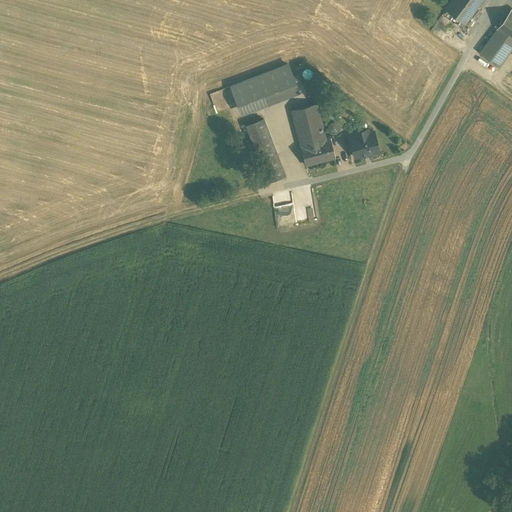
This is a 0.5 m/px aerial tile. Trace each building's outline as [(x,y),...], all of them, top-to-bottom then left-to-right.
[(482,0),(453,0),(447,8),(466,22),(482,0)] [(511,1),(483,43),(504,58),(511,46),(511,1)] [(288,64),(231,86),(241,114),(298,92),(288,64)] [(316,103),(292,109),(301,146),(325,140),(316,103)] [(263,118),(245,125),(267,181),(284,175),(263,118)] [(333,133),(342,127),(337,119),(328,125),(333,133)] [(353,126),(355,133),(367,130),(365,122),(363,121),(354,124),(353,126)] [(367,130),(355,133),(355,136),(349,137),(354,157),(378,150),(373,131),(369,132),(367,131),(367,130)] [(325,140),(301,146),(305,164),(348,154),(344,135),(325,140)]
